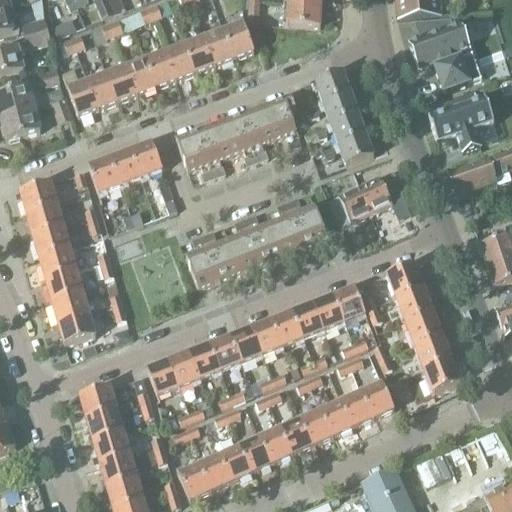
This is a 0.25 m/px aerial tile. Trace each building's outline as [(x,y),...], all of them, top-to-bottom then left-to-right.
[(25,0),(29,8),(42,3),(40,0),(25,0)] [(73,0),(72,1),(77,12),(79,12),(85,9),(87,8),(83,0),(73,0)] [(113,19),(104,0),(95,0),(92,2),(102,25),(113,19)] [(118,0),(104,0),(113,19),(114,19),(115,20),(125,15),(118,0)] [(191,10),(187,0),(180,0),(178,1),(183,13),(191,10)] [(196,0),(187,0),(191,10),(199,6),(196,0)] [(287,0),(288,8),(321,9),(321,0),(287,0)] [(439,0),(394,0),(397,25),(441,21),(439,0)] [(69,2),(64,4),(65,7),(69,16),(70,18),(72,17),(78,15),(77,12),(72,1),(69,2)] [(259,6),(249,6),(248,19),(258,20),(259,6)] [(321,9),(288,8),(286,31),(320,32),(321,9)] [(157,10),(148,13),(153,25),(161,22),(157,10)] [(153,25),(148,13),(140,16),(144,28),(153,25)] [(5,14),(0,15),(0,39),(12,36),(5,14)] [(58,29),(63,40),(76,34),(72,23),(58,29)] [(21,30),(24,42),(48,36),(44,24),(21,30)] [(449,25),(415,28),(420,43),(408,47),(418,73),(432,68),(443,98),(469,89),(458,59),(470,54),(460,28),(452,31),(449,25)] [(118,26),(110,29),(114,41),(123,38),(118,26)] [(243,28),(223,35),(234,64),(254,57),(243,28)] [(114,41),(110,29),(101,32),(106,44),(114,41)] [(223,35),(204,43),(215,72),(234,64),(223,35)] [(48,36),(24,42),(28,54),(51,48),(48,36)] [(80,41),(72,44),(76,56),(85,53),(80,41)] [(204,43),(184,50),(195,79),(215,72),(204,43)] [(76,56),(72,44),(63,47),(68,59),(76,56)] [(57,50),(55,50),(60,62),(68,59),(63,47),(57,50)] [(184,50),(165,57),(176,86),(195,79),(184,50)] [(0,56),(0,81),(22,75),(16,52),(0,56)] [(165,57),(145,65),(156,93),(176,86),(165,57)] [(145,65),(126,72),(136,101),(156,93),(145,65)] [(126,72),(106,79),(117,108),(136,101),(126,72)] [(59,88),(56,75),(33,80),(36,93),(59,88)] [(314,87),(322,108),(350,98),(342,77),(314,87)] [(106,79),(87,86),(97,115),(117,108),(106,79)] [(97,115),(87,86),(67,94),(78,123),(97,115)] [(311,100),(309,89),(300,93),(304,103),(311,100)] [(0,98),(0,122),(33,113),(27,91),(0,98)] [(429,123),(428,124),(431,133),(432,134),(437,149),(438,149),(438,148),(455,142),(461,160),(481,152),(476,140),(474,135),(492,128),(492,129),(493,129),(492,126),(484,103),(483,104),(477,106),(475,100),(474,97),(437,111),(440,120),(429,124),(429,123)] [(322,108),(330,129),(358,119),(350,98),(322,108)] [(290,103),(262,114),(274,145),(287,141),(289,146),(287,146),(290,155),(301,151),(289,118),(295,116),(290,103)] [(51,109),(59,130),(73,125),(65,104),(51,109)] [(307,114),(311,124),(318,121),(317,110),(307,114)] [(33,113),(0,122),(0,128),(5,145),(39,136),(33,113)] [(262,114),(241,122),(258,167),(268,163),(265,155),(263,155),(261,150),(274,145),(262,114)] [(330,129),(338,150),(365,140),(358,119),(330,129)] [(241,122),(219,130),(231,162),(243,157),(245,162),(243,163),(246,171),(258,167),(241,122)] [(219,130),(197,138),(214,183),(225,179),(222,171),(220,171),(218,166),(231,162),(219,130)] [(315,135),(319,145),(326,143),(325,131),(315,135)] [(214,183),(197,138),(176,146),(187,178),(201,173),(203,178),(201,178),(204,187),(214,183)] [(365,140),(338,150),(345,172),(373,161),(365,140)] [(152,148),(130,156),(141,184),(162,176),(152,148)] [(323,156),(327,166),(334,164),(333,152),(323,156)] [(511,155),(448,179),(457,203),(497,188),(493,179),(507,174),(509,178),(511,177),(511,155)] [(130,156),(109,164),(119,192),(141,184),(130,156)] [(119,192),(109,164),(88,172),(98,200),(119,192)] [(75,181),(78,194),(87,191),(84,178),(75,181)] [(379,183),(359,192),(371,219),(391,209),(387,200),(379,183)] [(19,197),(25,219),(57,210),(50,188),(19,197)] [(87,191),(78,194),(81,203),(90,200),(87,191)] [(359,192),(338,201),(351,228),(371,219),(359,192)] [(399,195),(387,200),(391,209),(391,210),(403,205),(399,195)] [(351,228),(338,201),(327,206),(340,234),(351,228)] [(173,204),(164,208),(168,219),(177,216),(173,204)] [(297,204),(287,208),(305,253),(327,244),(314,212),(301,218),(299,213),(301,212),(297,204)] [(283,225),(271,229),(284,261),(305,253),(287,208),(276,212),(279,221),(282,220),(283,225)] [(25,219),(32,241),(63,232),(57,210),(25,219)] [(85,217),(87,225),(96,222),(94,214),(85,217)] [(138,217),(130,220),(134,232),(143,229),(138,217)] [(134,232),(130,220),(122,223),(127,235),(134,232)] [(255,220),(244,225),(262,270),(284,261),(271,229),(258,234),(256,230),(258,229),(255,220)] [(96,222),(87,225),(92,241),(101,239),(96,222)] [(241,241),(228,246),(241,278),(262,270),(244,225),(234,229),(237,237),(239,237),(241,241)] [(32,241),(38,263),(70,254),(63,232),(32,241)] [(213,237),(201,242),(219,287),(241,278),(228,246),(216,251),(214,246),(216,246),(213,237)] [(511,240),(480,252),(495,294),(511,287),(511,240)] [(219,287),(201,242),(191,246),(195,254),(197,253),(199,258),(185,263),(198,295),(219,287)] [(38,263),(45,285),(76,276),(70,254),(38,263)] [(98,260),(100,269),(109,266),(107,257),(98,260)] [(109,266),(100,269),(105,285),(114,282),(109,266)] [(386,280),(395,304),(423,293),(413,269),(386,280)] [(45,285),(51,307),(82,298),(76,276),(45,285)] [(354,293),(333,301),(344,328),(365,320),(354,293)] [(395,304),(405,328),(432,317),(423,293),(395,304)] [(511,294),(497,299),(501,311),(511,308),(511,294)] [(361,300),(367,315),(375,312),(369,296),(361,300)] [(51,307),(58,329),(89,320),(82,298),(51,307)] [(110,303),(113,312),(122,310),(119,301),(110,303)] [(333,301),(313,309),(323,336),(344,328),(333,301)] [(511,308),(501,311),(494,314),(504,341),(511,338),(511,308)] [(313,309),(292,317),(303,344),(323,336),(313,309)] [(122,310),(113,312),(117,328),(126,325),(122,310)] [(375,312),(367,315),(373,329),(381,326),(375,312)] [(292,317),(271,325),(282,352),(303,344),(292,317)] [(405,328),(414,351),(441,341),(432,317),(405,328)] [(89,320),(58,329),(64,351),(95,342),(89,320)] [(271,325),(250,334),(261,361),(282,352),(271,325)] [(250,334),(230,342),(240,369),(261,361),(250,334)] [(414,351),(423,375),(451,364),(441,341),(414,351)] [(230,342),(209,350),(220,377),(240,369),(230,342)] [(364,345),(353,350),(356,358),(368,353),(364,345)] [(93,350),(81,355),(84,363),(96,358),(93,350)] [(209,350),(188,358),(199,385),(220,377),(209,350)] [(356,358),(353,350),(341,355),(344,363),(356,358)] [(373,354),(378,365),(386,362),(381,350),(373,354)] [(188,358),(167,367),(178,394),(199,385),(188,358)] [(323,362),(312,367),(315,375),(327,370),(323,362)] [(386,362),(378,365),(383,378),(391,374),(386,362)] [(360,363),(348,368),(352,376),(363,371),(360,363)] [(451,364),(423,375),(432,399),(460,388),(451,364)] [(178,394),(167,367),(147,375),(157,402),(178,394)] [(315,375),(312,367),(300,372),(303,380),(315,375)] [(352,376),(348,368),(336,373),(340,381),(352,376)] [(282,379),(270,384),(274,392),(286,387),(282,379)] [(319,380),(307,385),(311,393),(322,388),(319,380)] [(274,392),(270,384),(259,389),(263,397),(274,392)] [(311,393),(307,385),(296,390),(299,398),(311,393)] [(382,388),(361,398),(373,424),(394,415),(382,388)] [(79,401),(86,424),(116,415),(109,392),(79,401)] [(250,393),(241,396),(245,405),(253,401),(250,393)] [(392,396),(397,408),(405,405),(400,393),(392,396)] [(241,396),(229,402),(232,410),(245,405),(241,396)] [(146,397),(137,400),(138,400),(140,408),(142,407),(149,405),(147,397),(146,397)] [(278,397),(266,402),(269,410),(281,405),(278,397)] [(361,398),(341,407),(353,433),(373,424),(361,398)] [(232,410),(229,402),(218,406),(222,414),(232,410)] [(269,410),(266,402),(254,407),(258,415),(269,410)] [(142,407),(140,408),(145,425),(154,422),(149,405),(142,407)] [(341,407),(321,416),(332,442),(353,433),(341,407)] [(201,414),(188,419),(191,427),(204,422),(201,414)] [(237,414),(225,420),(228,428),(240,423),(237,414)] [(86,424),(92,447),(123,438),(116,415),(86,424)] [(321,416),(300,425),(312,451),(332,442),(321,416)] [(191,427),(188,419),(177,423),(181,432),(191,427)] [(228,428),(225,420),(214,424),(217,432),(228,428)] [(300,425),(280,434),(292,460),(312,451),(300,425)] [(5,431),(0,432),(0,458),(13,454),(5,431)] [(196,432),(183,437),(187,445),(199,440),(196,432)] [(280,434),(259,443),(271,470),(292,460),(280,434)] [(172,442),(167,444),(169,452),(170,452),(171,451),(176,449),(187,445),(183,437),(173,441),(172,442)] [(92,447),(99,470),(130,461),(123,438),(92,447)] [(151,445),(153,454),(162,451),(160,443),(151,445)] [(259,443),(239,452),(251,479),(271,470),(259,443)] [(162,451),(153,454),(158,470),(167,467),(162,451)] [(239,452),(219,461),(231,488),(251,479),(239,452)] [(99,470),(106,493),(137,484),(130,461),(99,470)] [(219,461),(198,470),(210,497),(231,488),(219,461)] [(210,497),(198,470),(178,480),(190,506),(210,497)] [(360,489),(370,511),(411,511),(394,473),(360,489)] [(106,493),(111,511),(126,511),(143,507),(137,484),(106,493)] [(511,511),(511,487),(484,502),(483,501),(466,510),(467,511),(479,511),(488,511),(511,511)] [(164,491),(167,500),(176,497),(173,488),(164,491)] [(16,494),(3,498),(7,510),(19,506),(16,494)] [(180,511),(176,497),(167,500),(170,511),(180,511)]
